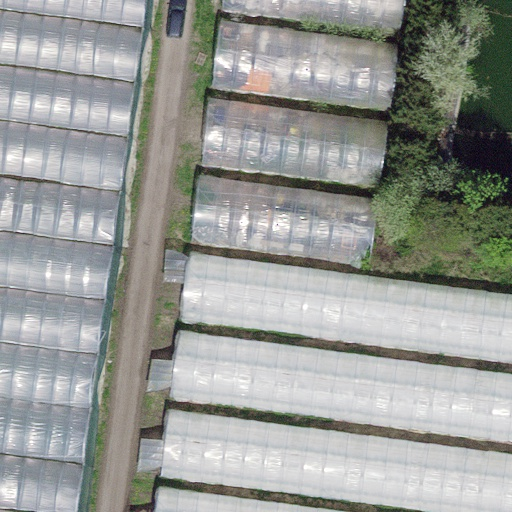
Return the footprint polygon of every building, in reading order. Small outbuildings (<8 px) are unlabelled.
[(0,0),(0,511),(106,511),(162,0),(0,0)] [(222,0),(399,28),(403,0),(222,0)] [(218,25),(214,88),(394,98),(397,35),(218,25)] [(385,183),(394,117),(211,92),(202,158),(385,183)] [(375,252),(378,186),(198,176),(195,242),(375,252)] [(162,475),(493,511),(511,511),(511,291),(191,256),(184,321),(182,321),(173,402),(170,402),(162,475)] [(145,405),(144,460),(163,461),(164,406),(145,405)] [(153,511),(372,511),(157,486),(153,511)]
